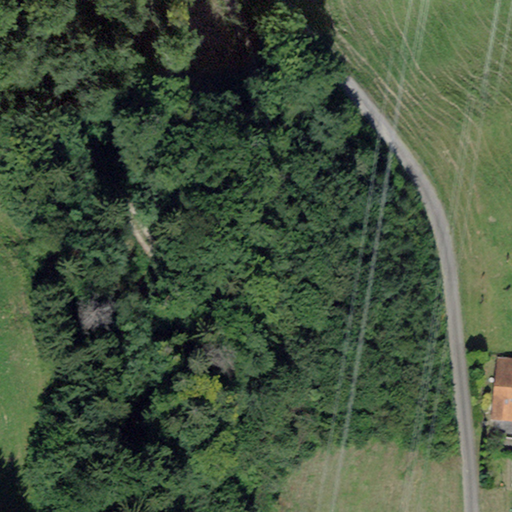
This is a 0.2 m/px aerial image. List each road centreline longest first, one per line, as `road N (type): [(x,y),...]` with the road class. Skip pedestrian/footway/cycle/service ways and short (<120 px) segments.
road 1 (track): [(0,68),(86,154),(197,302),(248,344),(272,327),(268,139),(234,0)]
road 2 (unclassified): [(472,511),(450,288),(434,209),(406,157),(284,0)]
